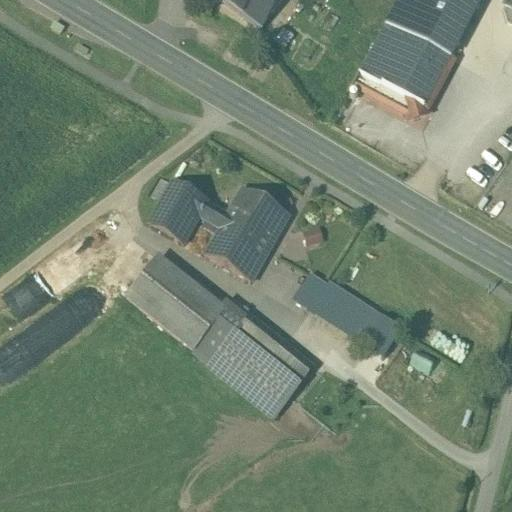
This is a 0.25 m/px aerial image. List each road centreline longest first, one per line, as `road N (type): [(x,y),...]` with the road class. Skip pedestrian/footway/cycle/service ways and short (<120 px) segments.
road 1 (secondary): [(64,0),(511,266)]
road 2 (unclassified): [(511,395),(481,511)]
